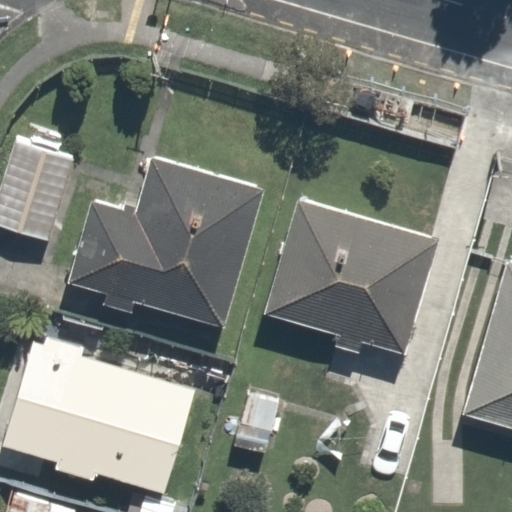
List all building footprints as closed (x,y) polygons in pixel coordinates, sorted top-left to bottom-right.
[(77,157),(22,137),(0,199),(0,226),(46,243),(77,157)] [(92,198),(67,284),(105,295),(102,305),(133,314),(136,303),(225,329),(266,190),(151,156),(135,211),(92,198)] [(441,241),(299,197),(265,308),(406,352),(441,241)] [(511,264),(501,262),(461,413),(511,426),(511,264)] [(40,330),(4,444),(170,496),(206,382),(40,330)] [(286,394),(246,383),(230,439),(270,450),(286,394)]
